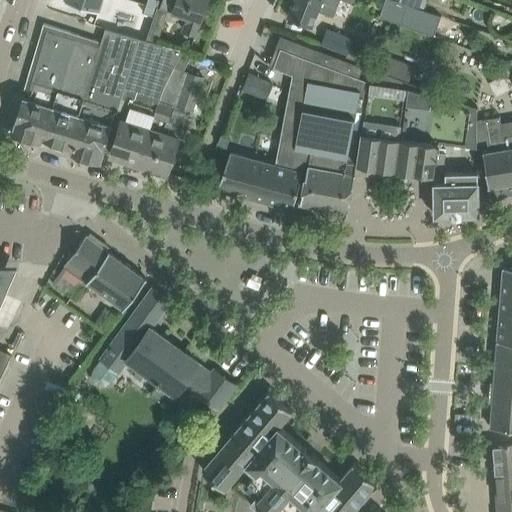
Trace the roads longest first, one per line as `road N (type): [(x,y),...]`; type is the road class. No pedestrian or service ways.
road 1 (residential): [(447,256),(301,247),(76,183)]
road 2 (residential): [(76,183),(83,207),(280,364)]
road 3 (residential): [(447,256),(433,461)]
road 4 (residential): [(280,364),(192,462),(181,511)]
road 5 (residential): [(280,364),(401,460)]
